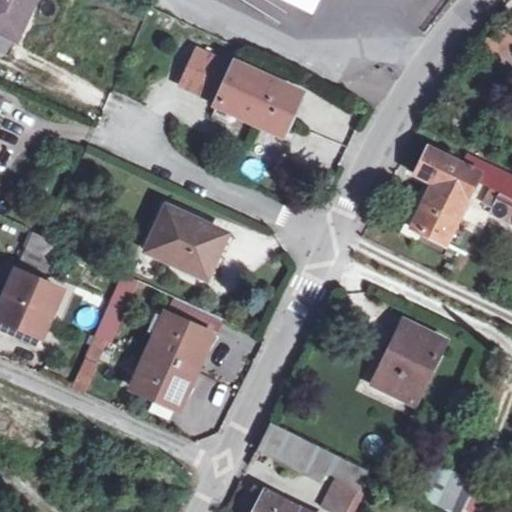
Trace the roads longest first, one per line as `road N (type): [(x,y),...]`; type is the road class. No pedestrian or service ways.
road 1 (tertiary): [(334,244),(400,106),(479,0)]
road 2 (tertiary): [(221,469),(334,244)]
road 3 (residential): [(221,469),(0,371)]
road 4 (residential): [(121,138),(334,244)]
